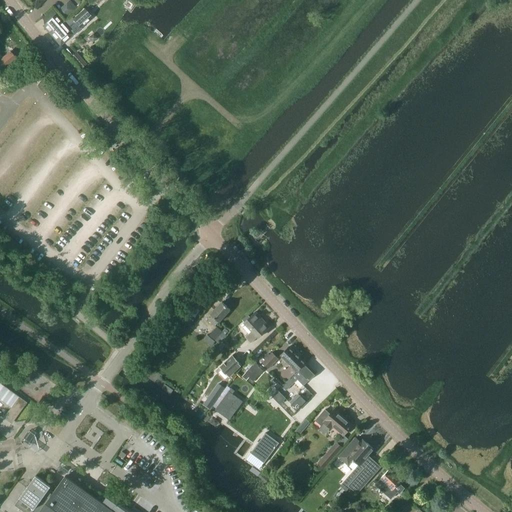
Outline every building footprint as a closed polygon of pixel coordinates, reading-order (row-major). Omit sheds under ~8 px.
[(42,24),(60,44),(80,26),(91,16),(84,7),(73,18),(71,16),(62,21),(54,13),(42,24)] [(198,273),(192,268),(187,274),(192,280),(198,273)] [(206,300),(196,293),(189,302),(195,306),(198,301),(203,305),(206,300)] [(230,309),(222,302),(211,315),(212,316),(209,320),(215,326),(219,322),(230,309)] [(270,327),(255,311),(244,322),(252,330),(245,337),(251,343),(258,336),(259,337),(270,327)] [(222,331),(217,327),(210,335),(215,340),(222,331)] [(215,341),(208,335),(204,339),(211,346),(215,341)] [(289,346),(281,355),(291,364),(287,369),(284,369),(281,371),(281,375),(284,377),(286,377),(289,380),(298,371),(306,363),(289,346)] [(278,358),(273,352),(263,362),(268,368),(278,358)] [(242,364),(233,355),(220,367),(229,376),(242,364)] [(259,366),(255,362),(242,376),(246,380),(254,371),(259,375),(263,370),(258,366),(259,366)] [(284,384),(283,387),(286,390),(295,381),(295,382),(298,380),(303,385),(316,373),(306,363),(298,371),(289,380),(284,384)] [(275,377),(273,380),(277,384),(278,383),(283,387),(284,384),(275,377)] [(27,402),(0,382),(0,399),(11,407),(3,418),(11,423),(27,402)] [(216,409),(214,412),(219,416),(221,413),(226,416),(233,407),(238,411),(247,401),(238,394),(241,390),(236,386),(216,409)] [(220,395),(214,391),(208,399),(211,400),(207,405),(210,408),(220,395)] [(278,391),(272,397),(279,405),(286,399),(278,391)] [(306,402),(300,395),(291,405),(297,411),(306,402)] [(324,410),(315,421),(321,425),(324,423),(330,428),(332,425),(344,434),(352,424),(333,409),(330,414),(324,410)] [(306,420),(296,432),(299,435),(310,423),(306,420)] [(29,442),(31,440),(33,437),(28,434),(25,439),(29,442)] [(265,434),(251,454),(264,463),(279,443),(265,434)] [(355,460),(360,464),(373,448),(363,439),(360,442),(355,437),(340,455),(341,458),(347,463),(349,463),(353,459),(354,461),(355,460)] [(342,447),(337,442),(319,463),(324,467),(342,447)] [(371,458),(350,488),(354,492),(362,482),(367,486),(382,468),(371,458)] [(401,480),(389,469),(375,484),(391,499),(398,492),(400,494),(405,488),(399,483),(401,480)] [(51,486),(36,476),(27,488),(15,505),(24,511),(129,511),(107,496),(105,499),(103,502),(65,475),(54,492),(49,488),(51,486)] [(345,478),(339,485),(345,490),(348,487),(351,483),(345,478)]
